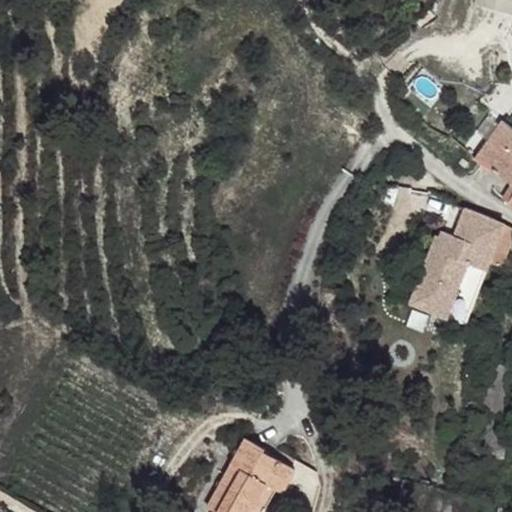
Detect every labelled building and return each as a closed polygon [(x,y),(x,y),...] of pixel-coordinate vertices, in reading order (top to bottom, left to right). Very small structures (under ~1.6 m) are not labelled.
[(511,16),(511,0),(473,0),(472,6),(511,16)] [(511,121),(506,117),(478,158),(511,183),(511,184),(504,195),(511,200),(511,121)] [(483,230),(470,259),(486,268),(490,259),(499,263),(511,236),(511,227),(490,217),(483,230)] [(482,294),(479,309),(495,311),(497,296),(482,294)] [(478,366),(474,412),(495,414),(498,368),(478,366)] [(210,511),(231,511),(248,443),(239,442),(201,504),(211,511),(210,511)] [(248,443),(231,511),(257,511),(268,494),(277,497),(290,475),(257,455),(259,451),(248,443)]
